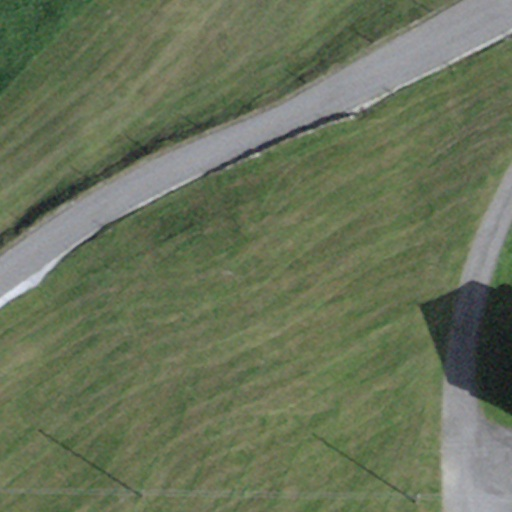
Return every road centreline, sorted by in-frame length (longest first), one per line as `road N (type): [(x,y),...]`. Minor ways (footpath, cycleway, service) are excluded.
road 1 (tertiary): [(511,6),(129,189),(0,276)]
road 2 (track): [(487,511),(467,448),(463,367),(480,272),(511,195)]
